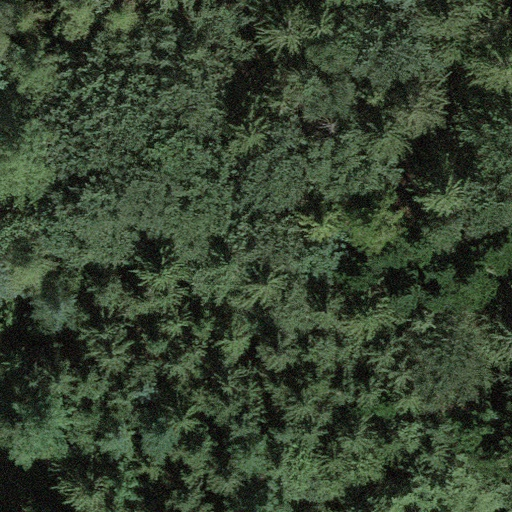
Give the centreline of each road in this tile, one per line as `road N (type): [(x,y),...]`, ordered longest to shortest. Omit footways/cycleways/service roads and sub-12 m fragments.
road 1 (track): [(0,251),(356,96),(511,49)]
road 2 (track): [(113,511),(0,401)]
